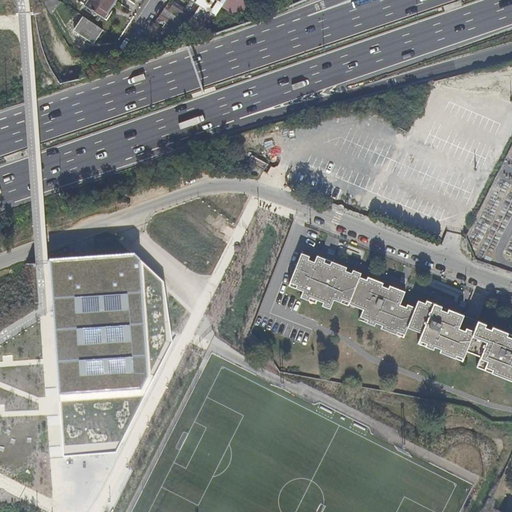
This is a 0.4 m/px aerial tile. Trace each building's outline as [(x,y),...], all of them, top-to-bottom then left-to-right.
[(63,0),(47,0),(55,13),(63,0)] [(90,0),(90,2),(108,14),(116,0),(90,0)] [(217,10),(219,9),(225,0),(192,0),(189,5),(181,0),(176,0),(172,6),(176,9),(178,6),(194,16),(203,1),(217,10)] [(189,18),(168,4),(164,11),(181,22),(170,26),(171,31),(167,32),(167,35),(197,25),(193,21),(189,18)] [(181,22),(164,11),(162,13),(174,21),(154,25),(166,32),(167,32),(171,31),(170,26),(181,22)] [(106,24),(87,12),(78,26),(97,38),(106,24)] [(270,163),(254,156),(251,162),(267,170),(270,163)] [(393,187),(401,163),(393,160),(384,183),(393,187)] [(313,255),(305,252),(292,285),(306,291),(303,297),(316,302),(317,299),(327,303),(325,306),(333,309),(337,300),(351,306),(352,304),(366,310),(363,320),(377,326),(378,323),(385,326),(384,328),(406,338),(411,327),(425,333),(421,343),(436,349),(437,347),(443,349),(442,352),(464,361),(468,351),(483,357),(479,367),(511,380),(511,333),(495,327),(494,329),(487,327),(488,324),(481,321),(476,332),(468,328),(467,331),(460,328),(465,314),(452,309),(450,312),(443,309),(444,306),(430,300),(428,303),(421,301),(418,308),(410,304),(408,307),(402,304),(407,291),(394,285),(392,288),(385,286),(386,282),(371,276),(370,279),(363,276),(364,273),(355,270),(354,273),(348,270),(350,267),(320,255),(317,261),(311,259),(313,255)] [(65,456),(117,452),(172,343),(165,283),(135,256),(50,263),(65,456)] [(244,381),(212,462),(295,495),(328,414),(244,381)] [(346,400),(325,451),(342,458),(333,481),(410,511),(442,511),(449,496),(465,502),(474,478),(463,473),(472,451),(346,400)] [(188,448),(200,417),(165,403),(153,434),(188,448)]
